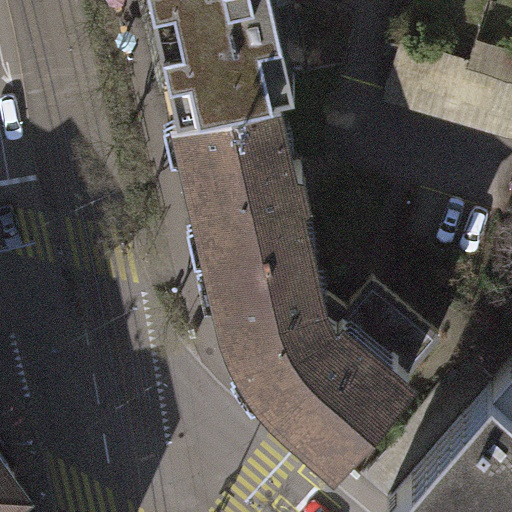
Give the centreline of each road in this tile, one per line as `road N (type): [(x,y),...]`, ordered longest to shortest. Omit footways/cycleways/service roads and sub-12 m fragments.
road 1 (primary): [(0,182),(10,229),(112,410)]
road 2 (tertiary): [(112,410),(266,511)]
road 3 (tertiary): [(112,410),(0,336)]
